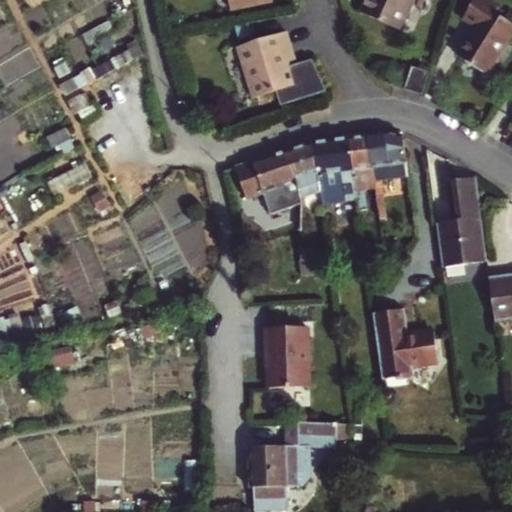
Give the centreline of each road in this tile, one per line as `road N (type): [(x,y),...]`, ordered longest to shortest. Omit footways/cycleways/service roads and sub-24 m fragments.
road 1 (unclassified): [(205,147),(229,237),(232,481)]
road 2 (residential): [(205,147),(224,150),(373,112)]
road 3 (residential): [(146,0),(179,122),(205,147)]
road 4 (residential): [(373,112),(441,129),(511,173)]
road 5 (residential): [(317,0),(373,112)]
